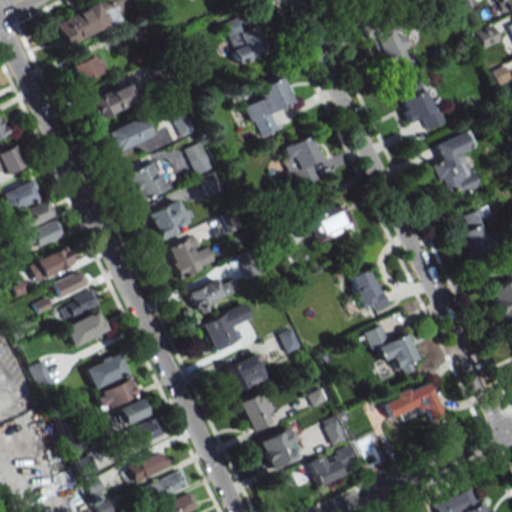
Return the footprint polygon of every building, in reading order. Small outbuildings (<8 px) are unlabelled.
[(96,0),(49,21),(60,46),(120,20),(116,11),(131,4),(129,0),(96,0)] [(263,50),(252,24),(241,29),(236,16),(219,23),(235,62),(263,50)] [(393,19),(367,28),(382,68),(407,59),(393,19)] [(496,40),(488,24),(472,32),(479,47),(496,40)] [(98,71),(91,54),(66,65),(73,82),(98,71)] [(489,72),(495,84),(507,78),(501,66),(489,72)] [(253,136),(273,128),(266,111),(289,102),(279,76),(253,86),(258,99),(241,105),(253,136)] [(423,130),(439,123),(420,79),(391,91),(405,124),(418,118),(423,130)] [(132,101),(124,83),(86,100),(94,118),(132,101)] [(175,135),(190,130),(181,106),(167,112),(175,135)] [(102,131),(111,151),(145,135),(137,116),(102,131)] [(476,187),(469,169),(461,172),(453,153),(470,147),(464,130),(430,143),(436,160),(426,164),(437,193),(450,188),(453,195),(476,187)] [(324,174),(306,134),(274,149),(292,188),(324,174)] [(180,149),(192,174),(209,166),(197,141),(180,149)] [(0,173),(20,164),(11,145),(0,149),(0,173)] [(119,174),(132,201),(160,187),(147,161),(119,174)] [(204,197),(221,189),(211,170),(195,178),(204,197)] [(186,225),(172,198),(142,213),(156,240),(186,225)] [(52,215),(45,200),(18,212),(24,228),(52,215)] [(350,228),(340,202),(280,226),(286,242),(307,233),(311,243),(350,228)] [(484,233),(478,220),(488,216),(483,204),(459,215),(464,227),(457,230),(467,254),(493,242),(488,231),(484,233)] [(220,217),(226,229),(233,226),(228,214),(220,217)] [(18,234),(24,249),(60,235),(54,220),(18,234)] [(160,248),(172,277),(208,262),(196,233),(160,248)] [(44,275),(70,262),(62,245),(36,258),(44,275)] [(259,272),(254,254),(236,259),(241,277),(259,272)] [(345,277),(362,313),(383,303),(365,267),(345,277)] [(485,289),(501,326),(511,321),(511,285),(511,286),(511,285),(511,267),(500,273),(504,281),(485,289)] [(48,283),(55,298),(82,285),(75,270),(48,283)] [(233,291),(227,280),(219,284),(215,276),(183,293),(193,313),(233,291)] [(62,320),(95,304),(88,289),(55,305),(62,320)] [(235,339),(229,326),(245,319),(238,304),(196,322),(208,350),(235,339)] [(103,330),(94,310),(60,326),(69,346),(103,330)] [(372,363),(388,358),(394,375),(416,367),(403,333),(384,340),(378,325),(361,331),(372,363)] [(274,332),(281,353),(296,348),(289,327),(274,332)] [(80,368),(90,389),(124,372),(114,352),(80,368)] [(219,367),(230,391),(262,377),(251,354),(219,367)] [(24,366),(35,392),(50,385),(39,360),(24,366)] [(132,395),(125,378),(95,391),(103,408),(132,395)] [(418,407),(424,421),(439,414),(424,381),(383,399),(392,418),(418,407)] [(235,400),(244,428),(270,420),(262,392),(235,400)] [(121,425),(145,412),(136,397),(113,411),(121,425)] [(317,421),(327,444),(342,438),(332,414),(317,421)] [(129,447),(158,432),(150,417),(121,432),(129,447)] [(253,441),(265,468),(297,454),(285,426),(253,441)] [(342,474),(338,463),(350,458),(345,445),(324,454),(304,463),(314,486),(342,474)] [(123,464),(129,480),(166,466),(160,450),(123,464)] [(71,462),(78,477),(93,470),(86,455),(71,462)] [(143,483),(148,499),(183,488),(178,471),(143,483)] [(486,511),(482,500),(473,503),(468,489),(430,503),(433,511),(486,511)] [(182,511),(194,507),(187,492),(159,505),(162,511),(182,511)]
